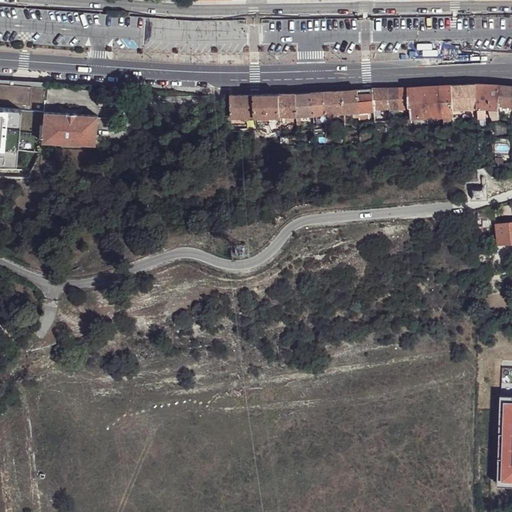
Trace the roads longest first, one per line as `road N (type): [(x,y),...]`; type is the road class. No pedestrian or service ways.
road 1 (secondary): [(0,60),(196,76),(511,69)]
road 2 (unclassified): [(53,287),(175,252),(252,263),(298,222),(511,194)]
road 3 (residential): [(511,6),(195,11),(48,0)]
